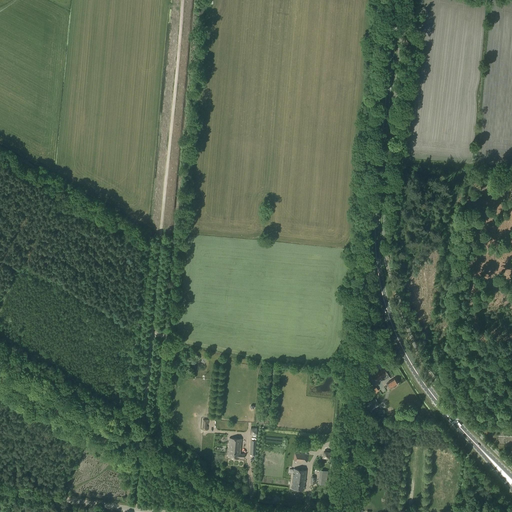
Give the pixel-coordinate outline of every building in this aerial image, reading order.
[(376,381),(388,374),(384,368),(372,375),(376,381)] [(387,383),(386,384),(388,386),(389,385),(391,389),(398,384),(397,383),(397,382),(397,381),(396,381),(393,378),(386,382),(387,383)] [(240,455),(241,440),(229,439),(228,457),(239,458),(244,458),(244,454),(240,455)] [(329,460),(331,452),(323,451),(322,458),(329,460)] [(306,462),(308,455),(295,454),(294,461),(306,462)] [(304,490),(306,471),(294,470),(292,488),(304,490)]
